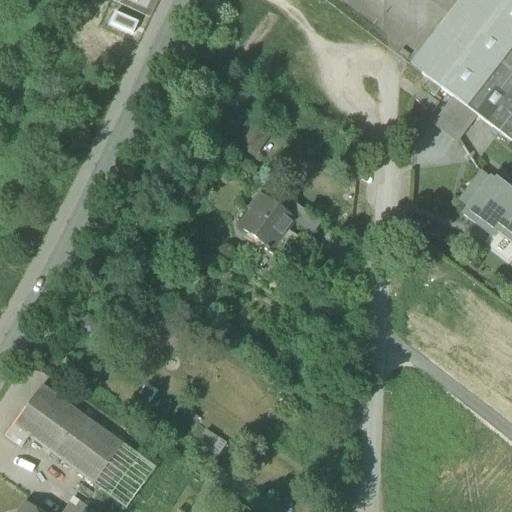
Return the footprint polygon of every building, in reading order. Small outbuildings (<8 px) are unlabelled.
[(462,0),(410,68),(422,78),(481,0),(462,0)] [(511,145),(511,0),(481,0),(422,78),(427,82),(439,91),(511,146),(511,145)] [(421,91),(433,99),(434,98),(439,91),(427,82),(421,91)] [(414,101),(434,116),(441,108),(421,93),(414,101)] [(435,128),(457,145),(476,120),(454,104),(447,113),(435,128)] [(246,154),(259,163),(274,141),(261,132),(246,154)] [(498,229),(511,239),(511,192),(499,182),(496,185),(482,174),(461,201),(470,208),(463,217),(478,228),(480,225),(493,235),(498,229)] [(240,231),(270,253),(273,250),(284,234),(293,222),(287,218),(276,210),(259,197),(248,212),(252,215),(240,231)] [(287,218),(292,212),(281,204),(276,210),(287,218)] [(293,222),(311,235),(319,226),(294,208),(292,212),(287,218),(293,222)] [(284,234),(273,250),(282,257),(294,241),(284,234)] [(268,276),(282,257),(273,250),(270,253),(259,269),(268,276)] [(75,328),(92,339),(99,328),(82,317),(75,328)] [(11,426),(94,486),(122,448),(40,388),(11,426)] [(65,511),(89,511),(73,501),(65,511)]
